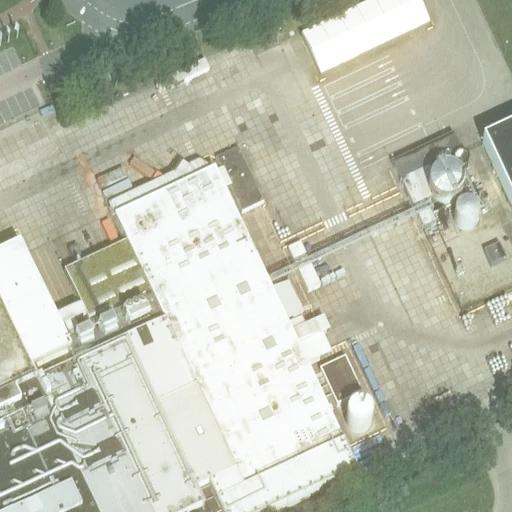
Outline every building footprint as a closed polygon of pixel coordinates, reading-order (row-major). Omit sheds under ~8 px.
[(206,70),(198,73),(208,101),(217,98),(206,70)] [(511,130),(481,145),(511,210),(511,130)] [(0,511),(277,511),(301,501),(355,476),(341,447),(317,398),(303,370),(320,362),(305,330),(301,321),(300,322),(298,317),(303,315),(288,284),(272,292),(286,323),(291,321),(293,325),(285,329),(212,175),(214,174),(213,174),(208,170),(198,163),(107,207),(113,222),(124,246),(130,259),(81,282),(97,318),(85,323),(89,330),(64,342),(19,247),(0,256),(0,511)] [(453,169),(446,168),(438,169),(433,173),(428,179),(426,185),(427,193),(431,199),(437,204),(445,206),(453,204),(459,200),(463,194),(465,186),(464,180),(459,173),(453,169)] [(498,247),(484,253),(490,268),(505,261),(498,247)] [(270,279),(293,271),(290,263),(267,270),(270,279)] [(336,408),(361,396),(344,360),(319,372),(336,408)]
